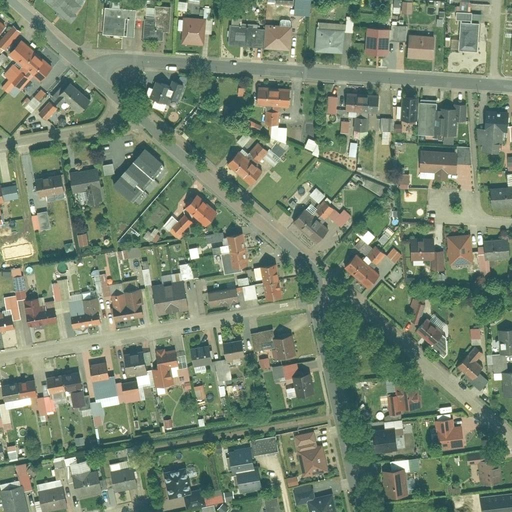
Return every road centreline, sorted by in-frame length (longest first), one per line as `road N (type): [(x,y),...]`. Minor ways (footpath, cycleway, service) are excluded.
road 1 (residential): [(492,85),(111,59),(91,74)]
road 2 (residential): [(317,301),(0,357)]
road 3 (residential): [(121,101),(314,268),(318,294)]
road 4 (residential): [(318,294),(357,301),(511,436)]
road 5 (residential): [(317,301),(358,511)]
road 6 (residential): [(121,101),(102,125),(0,143)]
